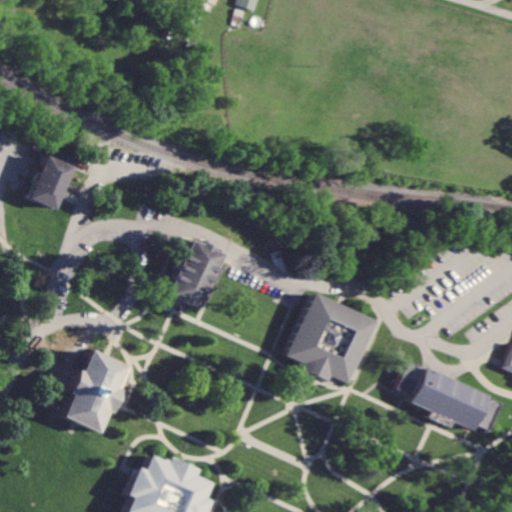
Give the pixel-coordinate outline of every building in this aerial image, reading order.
[(237,0),(236,7),(255,11),(257,0),(237,0)] [(26,196),(53,208),(74,157),(47,146),(26,196)] [(218,250),(185,237),(164,294),(197,306),(218,250)] [(324,379),(327,373),(344,381),(373,319),(341,304),(311,291),(283,352),(300,360),(297,367),(310,372),(324,379)] [(511,341),(499,366),(511,371),(511,341)] [(96,430),(104,408),(110,410),(118,388),(115,387),(126,360),(83,344),(64,394),(63,394),(55,414),(96,430)] [(486,394),(407,360),(395,388),(409,394),(407,400),(472,428),(486,394)] [(203,511),(209,499),(203,496),(209,481),(193,474),(196,467),(168,455),(165,461),(148,454),(142,468),(135,465),(123,493),(129,495),(122,510),(126,511),(203,511)]
